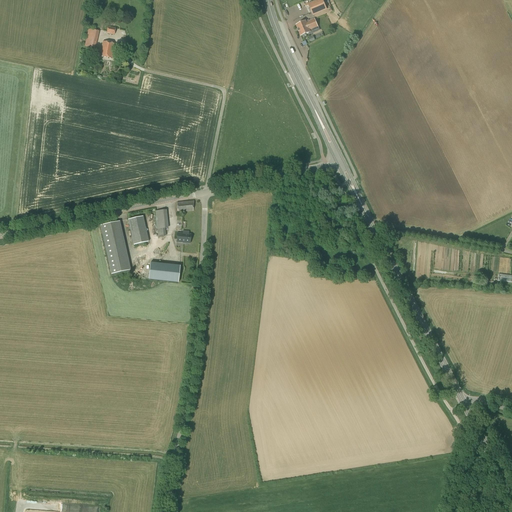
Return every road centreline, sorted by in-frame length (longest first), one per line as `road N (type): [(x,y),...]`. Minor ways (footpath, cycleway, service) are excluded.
road 1 (tertiary): [(163,511),(192,375),(207,192)]
road 2 (primary): [(464,405),(340,161)]
road 3 (tertiary): [(0,237),(207,192)]
road 4 (primary): [(340,161),(267,0)]
road 5 (tertiary): [(207,192),(340,161)]
